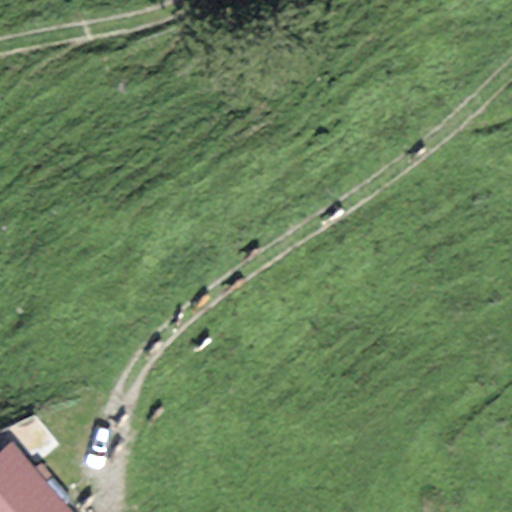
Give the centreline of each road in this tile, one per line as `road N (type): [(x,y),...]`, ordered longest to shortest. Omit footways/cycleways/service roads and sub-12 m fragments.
road 1 (track): [(511,54),(425,140),(214,295),(117,446)]
road 2 (track): [(0,66),(246,0)]
